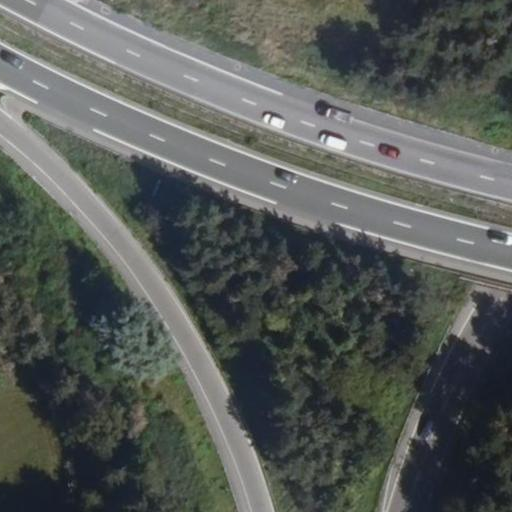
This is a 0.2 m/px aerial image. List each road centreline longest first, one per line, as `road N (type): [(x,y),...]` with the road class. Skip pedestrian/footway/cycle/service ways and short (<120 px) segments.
road 1 (trunk): [(0,68),(289,194),(511,257)]
road 2 (trunk): [(511,182),(301,123),(18,0)]
road 3 (trunk): [(0,121),(46,157),(122,239),(178,322),(217,394),(262,511)]
road 4 (trunk): [(511,269),(450,368),(401,511)]
